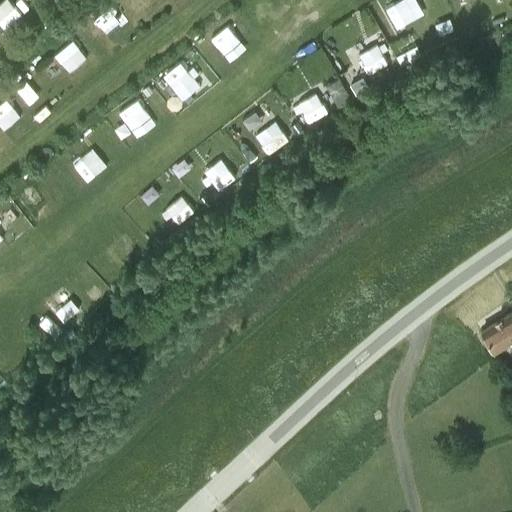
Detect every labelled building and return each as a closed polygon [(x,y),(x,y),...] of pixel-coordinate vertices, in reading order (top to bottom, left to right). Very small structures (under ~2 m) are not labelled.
[(113,0),(109,0),(84,14),(90,25),(119,9),(113,0)] [(52,54),(60,63),(78,46),(70,38),(52,54)] [(193,54),(180,68),(196,82),(208,69),(193,54)] [(6,93),(0,98),(0,115),(15,102),(6,93)] [(229,173),(246,157),(238,149),(221,164),(229,173)] [(81,263),(76,269),(95,287),(101,282),(81,263)] [(62,285),(40,305),(62,327),(83,307),(62,285)] [(495,350),(511,339),(511,310),(482,329),(495,350)]
